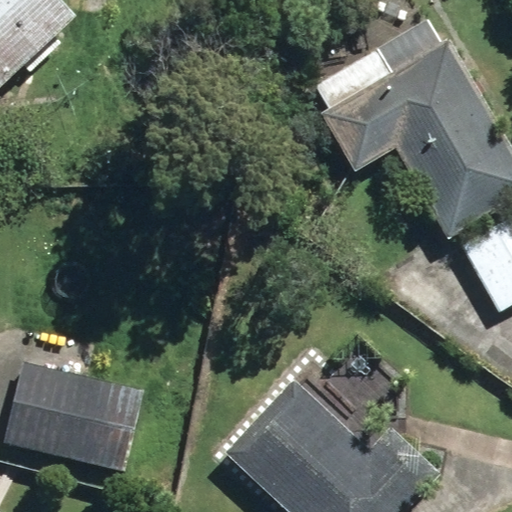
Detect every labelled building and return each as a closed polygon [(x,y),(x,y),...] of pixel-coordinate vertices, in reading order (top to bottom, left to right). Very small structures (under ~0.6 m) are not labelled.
[(0,0),(0,107),(99,11),(88,0),(0,0)] [(397,151),(449,241),(511,203),(511,149),(450,42),(319,114),(354,175),(397,151)] [(511,218),(463,245),(501,312),(511,306),(511,218)] [(5,446),(124,475),(145,392),(24,363),(5,446)] [(408,511),(442,477),(391,430),(369,454),(304,392),(235,463),(287,511),(408,511)]
